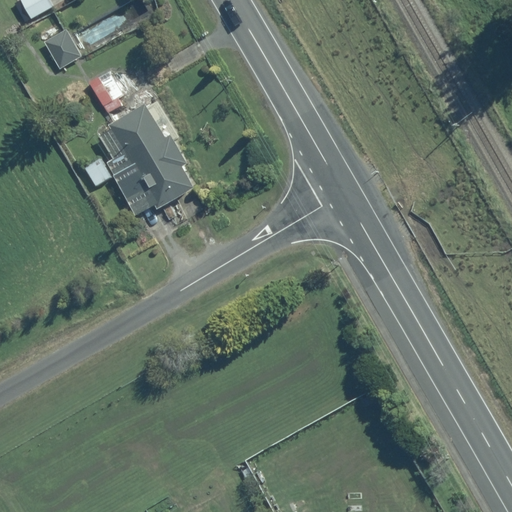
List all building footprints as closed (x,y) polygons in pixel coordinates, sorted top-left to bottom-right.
[(17,0),(21,4),(31,20),(54,6),(49,0),(17,0)] [(123,14),(119,17),(84,35),(93,52),(132,32),(123,14)] [(66,28),(62,30),(46,41),(55,56),(43,64),(54,80),(70,70),(67,65),(83,54),(66,28)] [(124,95),(121,90),(111,70),(82,86),(100,118),(123,106),(119,98),(124,95)] [(136,214),(153,204),(155,208),(193,187),(181,166),(187,163),(168,131),(162,134),(144,102),(106,123),(110,129),(98,136),(111,159),(106,162),(136,214)] [(97,156),(95,158),(82,166),(95,186),(111,176),(97,156)]
